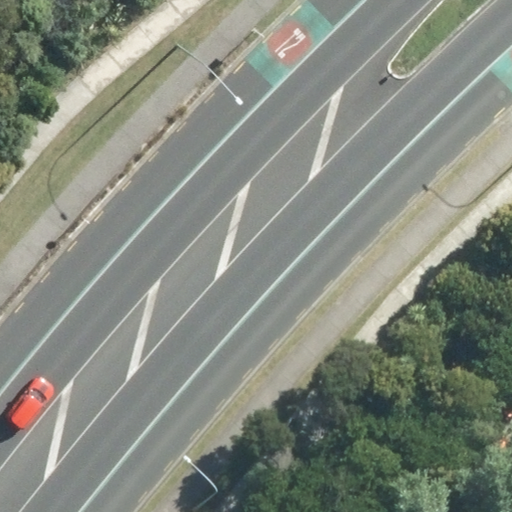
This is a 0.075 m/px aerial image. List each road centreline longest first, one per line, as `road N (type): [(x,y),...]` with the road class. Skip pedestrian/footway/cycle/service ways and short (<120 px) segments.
road 1 (primary): [(511,59),(255,306),(75,511)]
road 2 (primary): [(0,391),(164,207),(375,0)]
